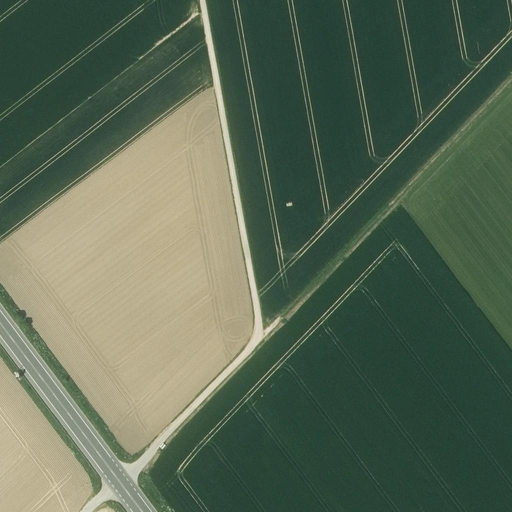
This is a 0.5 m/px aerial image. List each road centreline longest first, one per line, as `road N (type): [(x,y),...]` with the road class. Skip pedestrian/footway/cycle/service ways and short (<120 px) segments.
road 1 (track): [(86,511),(261,336),(201,0)]
road 2 (track): [(261,336),(511,76)]
road 3 (primary): [(143,511),(0,321)]
